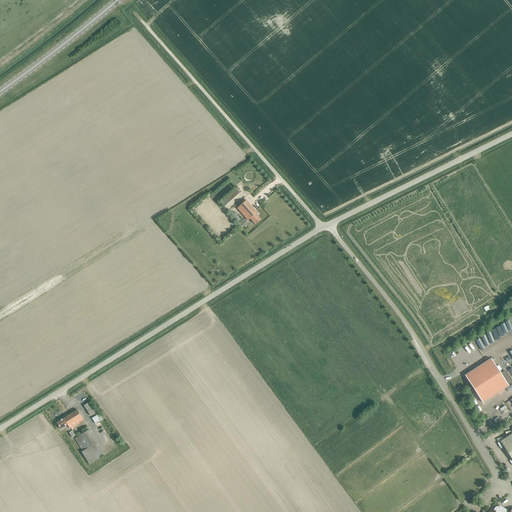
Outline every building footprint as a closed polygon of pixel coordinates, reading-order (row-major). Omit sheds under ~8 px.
[(221,202),(224,206),(240,193),(236,189),(221,202)] [(255,224),(261,219),(256,214),(257,213),(246,200),(237,208),(248,221),(250,219),(255,224)] [(490,358),(464,375),(482,403),(508,386),(490,358)] [(84,406),(90,416),(95,413),(89,403),(84,406)] [(67,425),(70,429),(83,420),(77,410),(56,423),(60,429),(67,425)] [(92,418),(95,423),(102,419),(99,414),(92,418)] [(97,443),(89,429),(73,439),(82,452),(97,443)] [(511,432),(500,441),(511,459),(511,432)] [(105,455),(97,443),(82,452),(81,452),(89,465),(105,455)]
